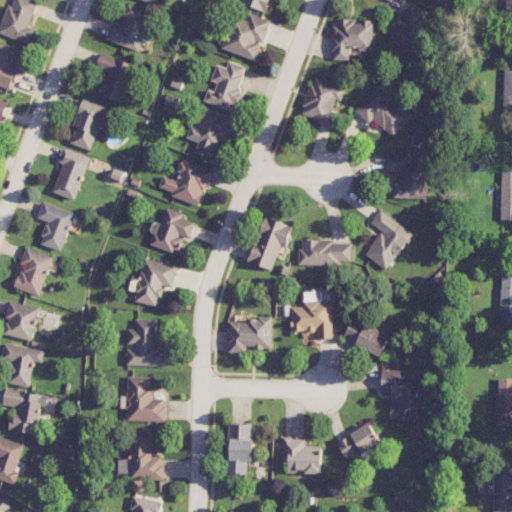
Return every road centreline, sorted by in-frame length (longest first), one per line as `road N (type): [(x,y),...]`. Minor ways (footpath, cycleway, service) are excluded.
road 1 (residential): [(316,0),(208,291),(196,511)]
road 2 (residential): [(82,0),(0,207)]
road 3 (residential): [(199,388),(332,389)]
